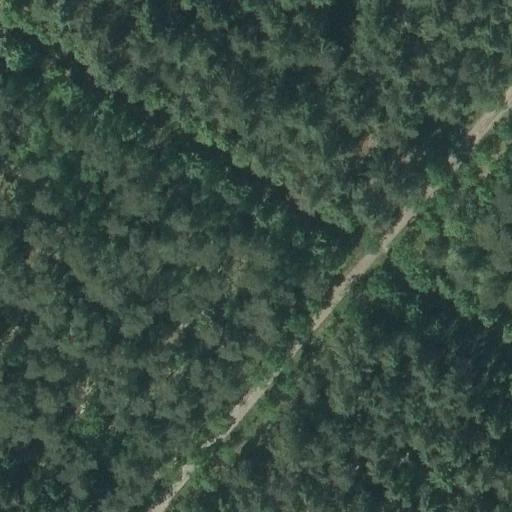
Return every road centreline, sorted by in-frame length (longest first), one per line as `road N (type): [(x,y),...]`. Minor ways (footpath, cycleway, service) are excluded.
road 1 (track): [(511,324),(0,3)]
road 2 (unknown): [(154,511),(511,102)]
